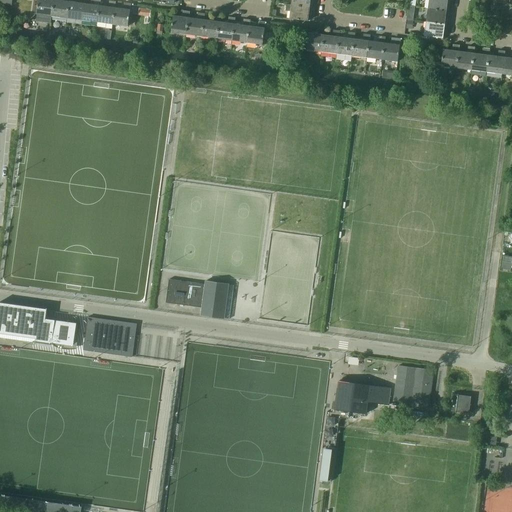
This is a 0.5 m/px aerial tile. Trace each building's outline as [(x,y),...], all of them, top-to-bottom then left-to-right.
[(52,15),(53,0),(38,0),(36,13),(52,15)] [(53,0),(52,15),(67,17),(69,0),(53,0)] [(67,17),(82,19),(84,2),(84,0),(78,0),(78,1),(69,0),(67,17)] [(82,19),(97,21),(100,4),(99,4),(100,0),(94,0),(94,3),(84,2),(82,19)] [(97,21),(112,24),(115,6),(115,1),(108,0),(108,5),(100,4),(97,21)] [(427,0),(427,8),(446,11),(447,0),(427,0)] [(123,7),(115,6),(112,24),(128,26),(131,3),(124,2),(123,7)] [(308,21),(310,7),(290,4),(286,4),(285,11),(290,11),(289,18),(308,21)] [(427,8),(425,22),(445,24),(446,11),(427,8)] [(189,17),(189,11),(182,10),(181,16),(173,15),(171,32),(186,34),(189,17)] [(186,34),(201,36),(204,19),(205,13),(198,12),(197,18),(189,17),(186,34)] [(212,20),(204,19),(201,36),(217,38),(220,21),(220,15),(213,14),(212,20)] [(217,38),(231,40),(234,23),(235,17),(228,16),(227,22),(220,21),(217,38)] [(231,40),(247,42),(250,25),(251,19),(244,18),(243,24),(234,23),(231,40)] [(250,25),(247,42),(262,44),(266,21),(259,20),(258,26),(250,25)] [(445,24),(425,22),(423,35),(443,38),(445,24)] [(306,49),(321,51),(324,35),(325,29),(317,28),(317,34),(308,33),(306,49)] [(321,51),(337,53),(339,37),(340,31),(333,30),(332,36),(324,35),(321,51)] [(337,53),(352,55),(354,39),(355,33),(348,32),(347,38),(339,37),(337,53)] [(352,55),(366,57),(369,41),(369,34),(363,34),(362,40),(354,39),(352,55)] [(366,57),(382,59),(384,42),(385,36),(379,36),(378,42),(369,41),(366,57)] [(393,44),(384,42),(382,59),(398,61),(401,38),(393,37),(393,44)] [(458,52),(459,52),(459,45),(452,45),(452,51),(443,50),(441,66),(456,68),(458,52)] [(472,70),(474,53),(475,47),(467,47),(467,53),(459,52),(458,52),(456,68),(472,70)] [(472,70),(487,72),(489,55),(490,49),(483,49),(482,54),(474,53),(472,70)] [(487,72),(502,74),(504,57),(504,51),(498,51),(498,56),(489,55),(487,72)] [(511,75),(511,58),(504,57),(502,74),(511,75)] [(383,70),(382,77),(395,79),(396,72),(383,70)] [(511,257),(502,256),(501,263),(500,269),(511,270),(511,259),(511,257)] [(169,279),(166,303),(202,307),(201,315),(229,319),(233,291),(228,284),(205,281),(205,284),(169,279)] [(0,302),(0,337),(48,345),(48,342),(53,343),(54,345),(61,344),(73,345),(76,324),(69,323),(69,320),(60,321),(46,319),(47,309),(0,302)] [(88,318),(83,350),(132,357),(136,324),(88,318)] [(399,366),(394,405),(427,409),(429,410),(429,405),(434,371),(399,366)] [(328,412),(319,480),(320,480),(331,482),(339,427),(339,425),(340,420),(349,421),(350,412),(366,414),(368,402),(389,405),(391,388),(383,387),(374,386),(339,381),(335,406),(335,412),(328,412)] [(451,411),(468,414),(471,397),(453,394),(451,411)] [(0,507),(33,511),(80,511),(81,508),(0,496),(0,507)]
